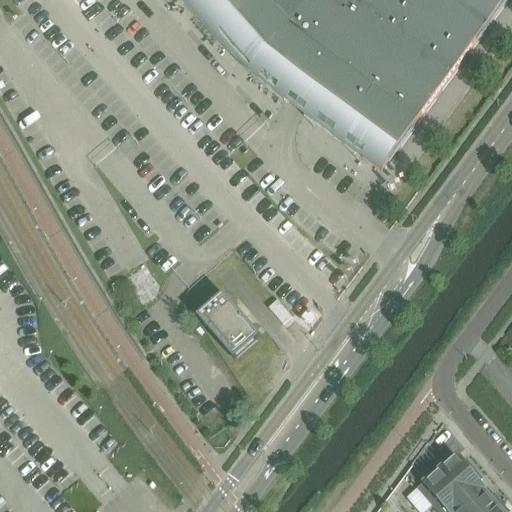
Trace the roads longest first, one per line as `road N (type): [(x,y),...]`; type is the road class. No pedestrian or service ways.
road 1 (tertiary): [(451,203),(393,259),(208,511)]
road 2 (tertiary): [(242,511),(436,249),(451,203)]
road 3 (residential): [(441,375),(450,402),(511,472)]
